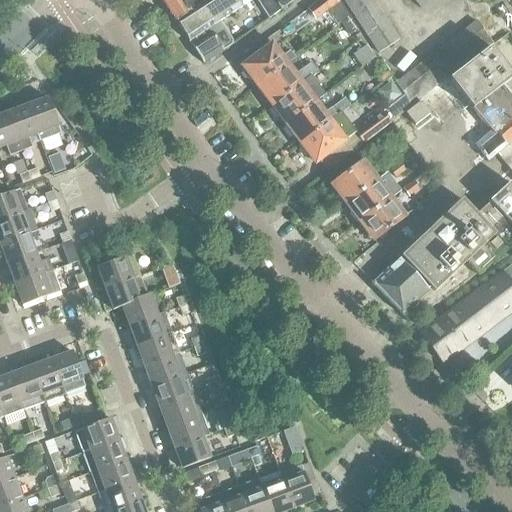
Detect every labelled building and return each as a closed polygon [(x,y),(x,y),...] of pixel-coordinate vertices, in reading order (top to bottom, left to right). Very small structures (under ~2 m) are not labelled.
[(160,0),(176,21),(194,9),(206,1),(204,0),(160,0)] [(208,29),(219,22),(249,2),(248,0),(206,0),(206,1),(194,9),(208,29)] [(255,0),(268,18),(292,0),(255,0)] [(330,9),(338,3),(335,0),(317,0),(306,9),(314,20),(330,9)] [(399,40),(373,0),(341,0),(376,54),(399,40)] [(412,0),(419,9),(430,0),(412,0)] [(348,18),(338,3),(330,9),(340,24),(348,18)] [(188,42),(208,29),(194,9),(176,21),(188,42)] [(348,18),(340,24),(348,36),(356,30),(348,18)] [(404,96),(411,106),(493,43),(476,21),(395,84),(404,96)] [(219,22),(208,29),(188,42),(203,64),(233,44),(219,22)] [(266,39),(244,56),(248,62),(271,46),(266,39)] [(256,87),(288,64),(303,52),(300,48),(292,55),(289,51),(280,58),(271,46),(248,62),(242,67),(256,87)] [(373,57),(365,46),(351,56),(360,67),(374,58),(373,57)] [(511,98),(502,87),(511,78),(511,77),(489,48),(448,81),(471,111),(473,109),(490,131),(471,146),(486,164),(495,157),(511,174),(511,98)] [(296,74),(288,64),(256,87),(271,106),(302,82),(317,72),(310,63),(296,74)] [(302,82),(271,106),(285,125),(317,102),(302,82)] [(402,98),(393,85),(379,95),(388,108),(402,98)] [(411,106),(404,96),(402,98),(388,108),(358,129),(359,131),(366,141),(411,106)] [(48,98),(26,107),(36,135),(39,142),(61,134),(48,98)] [(336,116),(331,120),(299,144),(314,163),(355,132),(340,113),(350,106),(344,98),(330,109),(336,116)] [(317,102),(285,125),(299,144),(331,120),(317,102)] [(420,103),(405,114),(414,126),(429,115),(420,103)] [(36,135),(26,107),(6,114),(21,152),(32,148),(28,138),(36,135)] [(6,114),(0,116),(0,148),(6,146),(9,156),(21,152),(6,114)] [(400,141),(394,133),(385,139),(391,147),(400,141)] [(59,153),(48,158),(54,175),(65,171),(59,153)] [(23,161),(14,164),(17,175),(18,175),(27,171),(23,161)] [(346,205),(379,180),(365,161),(362,163),(361,162),(331,185),(346,205)] [(395,179),(405,172),(400,163),(389,171),(395,179)] [(36,168),(27,171),(30,180),(39,176),(36,168)] [(30,180),(27,171),(18,175),(21,183),(30,180)] [(379,180),(346,205),(360,223),(393,198),(385,188),(389,185),(383,177),(379,180)] [(419,190),(414,182),(403,189),(409,198),(419,190)] [(476,275),(511,240),(511,186),(509,183),(479,212),(466,197),(400,261),(399,260),(372,285),(409,325),(476,275)] [(0,221),(21,214),(27,212),(19,190),(0,197),(0,221)] [(55,200),(52,191),(44,194),(47,203),(55,200)] [(407,216),(393,198),(360,223),(374,241),(404,219),(403,218),(407,216)] [(58,209),(55,200),(47,203),(50,212),(58,209)] [(24,222),(21,214),(0,221),(0,244),(28,234),(37,230),(33,219),(24,222)] [(70,240),(67,232),(58,235),(62,244),(70,240)] [(28,234),(0,244),(0,246),(7,265),(35,254),(28,234)] [(73,249),(70,240),(62,244),(65,252),(73,249)] [(39,264),(35,254),(7,265),(14,285),(52,271),(48,260),(39,264)] [(105,290),(140,277),(132,255),(112,263),(101,267),(97,268),(105,290)] [(112,263),(110,257),(100,260),(101,267),(112,263)] [(164,267),(160,258),(152,261),(156,270),(164,267)] [(456,307),(420,334),(443,363),(444,362),(450,358),(511,311),(511,265),(456,307)] [(52,271),(14,285),(22,306),(60,292),(52,271)] [(85,282),(82,273),(74,276),(77,285),(85,282)] [(140,277),(105,290),(112,311),(122,308),(121,305),(147,296),(140,277)] [(149,295),(147,296),(121,305),(122,308),(129,327),(157,316),(149,295)] [(186,304),(183,295),(175,298),(178,307),(186,304)] [(189,313),(186,304),(178,307),(181,316),(189,313)] [(164,314),(157,316),(129,327),(136,347),(171,334),(164,314)] [(171,334),(136,347),(144,367),(179,354),(171,334)] [(201,345),(198,336),(190,339),(193,348),(201,345)] [(204,354),(201,345),(193,348),(196,357),(204,354)] [(51,360),(64,395),(85,387),(72,352),(51,360)] [(186,374),(179,354),(144,367),(151,387),(186,374)] [(51,360),(31,367),(44,403),(64,395),(51,360)] [(31,367),(10,375),(23,410),(44,403),(31,367)] [(194,395),(186,374),(151,387),(159,408),(187,398),(194,395)] [(23,410),(10,375),(0,378),(0,409),(3,418),(23,410)] [(216,385),(213,376),(205,379),(208,388),(216,385)] [(219,394),(216,385),(208,388),(211,397),(219,394)] [(187,398),(159,408),(166,428),(194,417),(187,398)] [(80,415),(71,418),(74,426),(83,423),(80,415)] [(201,415),(194,417),(166,428),(174,448),(202,438),(209,435),(201,415)] [(231,426),(228,417),(220,420),(220,422),(223,429),(231,426)] [(74,426),(71,418),(63,421),(66,430),(74,426)] [(82,453),(118,440),(110,419),(75,432),(82,453)] [(220,422),(214,424),(217,431),(223,429),(220,422)] [(234,435),(231,426),(223,429),(226,438),(234,435)] [(292,438),(286,440),(292,455),(303,451),(295,428),(289,430),(292,438)] [(40,430),(31,433),(34,441),(43,438),(40,430)] [(34,441),(31,433),(22,436),(25,444),(34,441)] [(202,438),(174,448),(181,469),(210,459),(202,438)] [(118,440),(82,453),(90,474),(125,461),(122,451),(124,450),(125,448),(121,439),(118,440)] [(39,444),(31,447),(35,456),(43,453),(39,444)] [(258,454),(255,446),(246,449),(249,457),(258,454)] [(249,457),(246,449),(238,453),(241,461),(249,457)] [(57,452),(48,455),(52,464),(60,461),(57,452)] [(260,456),(251,459),(255,471),(264,467),(260,456)] [(0,483),(14,478),(7,457),(0,459),(0,483)] [(230,465),(226,457),(215,461),(218,469),(230,465)] [(63,470),(60,461),(52,464),(55,473),(63,470)] [(125,461),(90,474),(97,494),(133,481),(136,479),(133,470),(131,469),(129,470),(125,461)] [(218,469),(215,461),(206,464),(209,473),(218,469)] [(209,473),(206,464),(197,468),(200,476),(209,473)] [(300,464),(279,472),(292,509),(314,502),(300,464)] [(285,511),(292,509),(279,472),(258,479),(270,511),(285,511)] [(46,489),(55,486),(51,476),(46,478),(44,481),(46,489)] [(14,478),(0,483),(0,506),(22,499),(14,478)] [(270,511),(258,479),(238,487),(247,511),(270,511)] [(133,481),(97,494),(104,511),(110,511),(140,501),(133,481)] [(58,495),(55,486),(46,489),(47,490),(50,498),(58,495)] [(247,511),(238,487),(218,494),(224,511),(247,511)] [(43,492),(38,494),(41,501),(50,498),(47,490),(43,492)] [(64,494),(68,503),(76,500),(72,491),(64,494)] [(224,511),(218,494),(197,502),(200,511),(224,511)] [(26,511),(22,499),(0,506),(0,511),(26,511)] [(79,509),(76,500),(68,503),(71,511),(79,509)] [(144,511),(140,501),(110,511),(144,511)]
